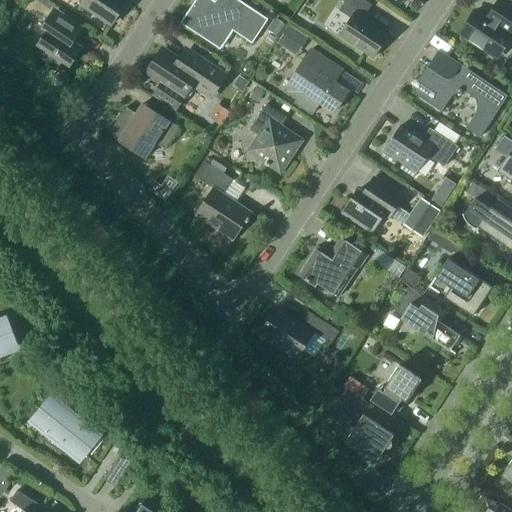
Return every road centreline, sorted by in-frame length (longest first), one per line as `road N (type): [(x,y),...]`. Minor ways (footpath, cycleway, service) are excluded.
road 1 (residential): [(179,248),(224,291),(249,286),(442,0)]
road 2 (residential): [(179,248),(83,132),(90,108),(162,0)]
road 3 (residential): [(418,511),(415,498),(511,355)]
